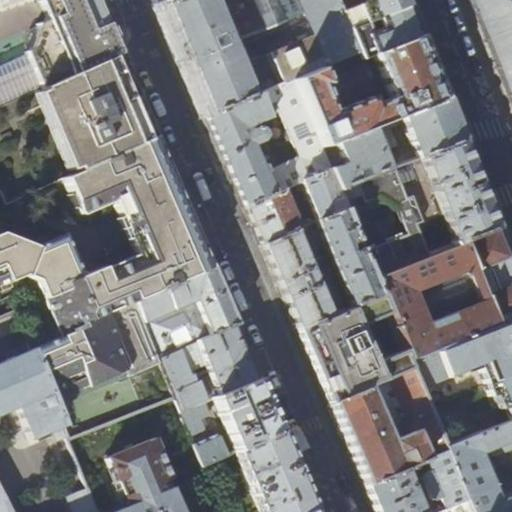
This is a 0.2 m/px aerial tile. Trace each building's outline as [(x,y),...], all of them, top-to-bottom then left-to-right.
[(108,33),(94,1),(96,0),(36,0),(44,19),(35,23),(35,25),(29,27),(24,44),(26,49),(24,50),(39,88),(117,54),(108,33)] [(221,0),(239,40),(302,13),(312,36),(252,61),(252,62),(244,65),(257,95),(289,81),(357,52),(348,30),(342,17),(334,0),(176,0),(167,4),(158,8),(185,71),(191,86),(205,117),(250,98),(209,0),(221,0)] [(359,0),(361,4),(355,6),(357,11),(342,17),(348,30),(406,6),(403,0),(359,0)] [(511,0),(467,0),(511,110),(511,0)] [(406,6),(348,30),(357,52),(360,59),(418,36),(412,20),(406,6)] [(360,59),(357,52),(289,81),(317,149),(443,100),(429,62),(418,36),(360,59)] [(121,62),(118,54),(117,54),(39,88),(74,172),(153,138),(126,72),(121,62)] [(257,95),(250,98),(205,117),(223,161),(242,206),(280,190),(300,182),(327,171),(317,149),(289,81),(257,95)] [(450,116),(443,100),(317,149),(327,171),(335,190),(336,190),(387,170),(380,153),(396,146),(389,128),(401,123),(412,151),(400,155),(404,164),(407,162),(460,142),(450,116)] [(159,153),(153,138),(74,172),(61,178),(76,214),(110,200),(117,216),(113,218),(122,240),(127,238),(134,255),(99,269),(98,266),(75,276),(58,238),(31,250),(20,277),(32,282),(56,338),(29,349),(55,413),(68,408),(67,404),(112,386),(115,386),(121,384),(126,381),(127,379),(160,366),(156,356),(133,300),(209,269),(201,252),(178,196),(169,175),(159,153)] [(475,180),(460,142),(407,162),(414,181),(398,187),(390,169),(387,170),(336,190),(344,210),(346,214),(381,200),(392,212),(402,234),(361,251),(372,276),(424,256),(417,239),(426,224),(441,219),(452,245),(495,229),(475,180)] [(327,171),(300,182),(317,222),(344,210),(336,190),(335,190),(327,171)] [(280,190),(242,206),(251,227),(259,245),(293,231),(297,230),(280,190)] [(344,210),(317,222),(315,222),(351,307),(380,295),(372,276),(361,251),(346,214),(344,210)] [(424,256),(372,276),(380,295),(408,362),(511,320),(511,272),(511,269),(495,229),(452,245),(424,256)] [(293,231),(259,245),(274,279),(295,330),(330,316),(293,231)] [(0,285),(20,277),(31,250),(0,237),(0,285)] [(215,278),(211,268),(209,269),(133,300),(156,356),(235,324),(215,278)] [(380,295),(351,307),(330,316),(295,330),(312,369),(327,405),(412,371),(408,362),(380,295)] [(511,320),(408,362),(412,371),(424,400),(440,393),(437,385),(460,375),(458,370),(473,364),(475,371),(487,400),(491,398),(498,396),(504,410),(509,422),(511,420),(511,320)] [(258,379),(246,350),(235,324),(156,356),(160,366),(178,411),(202,402),(211,398),(258,379)] [(29,349),(0,361),(0,412),(12,408),(26,439),(59,426),(55,413),(29,349)] [(475,371),(473,364),(458,370),(460,375),(461,377),(475,371)] [(412,371),(327,405),(346,448),(361,485),(401,470),(424,461),(446,452),(445,448),(424,400),(412,371)] [(260,385),(258,379),(211,398),(233,451),(280,431),(260,385)] [(504,410),(498,396),(491,398),(497,412),(504,410)] [(207,415),(202,402),(178,411),(188,436),(202,431),(198,419),(207,415)] [(511,511),(511,420),(509,422),(445,448),(446,452),(466,499),(471,511),(511,511)] [(295,467),(280,431),(233,451),(257,511),(308,511),(313,510),(295,467)] [(216,434),(191,445),(200,465),(225,454),(216,434)] [(178,511),(172,499),(167,498),(161,484),(166,482),(170,480),(153,438),(104,457),(124,507),(110,511),(178,511)] [(446,452),(424,461),(427,469),(429,472),(422,475),(421,477),(421,480),(427,497),(429,500),(432,501),(440,498),(444,507),(466,499),(446,452)] [(70,511),(94,511),(74,463),(66,466),(76,492),(65,496),(70,511)] [(419,511),(401,470),(361,485),(372,511),(419,511)] [(172,499),(166,482),(161,484),(167,498),(172,499)] [(0,511),(8,511),(0,495),(0,511)] [(471,511),(466,499),(444,507),(446,511),(471,511)]
